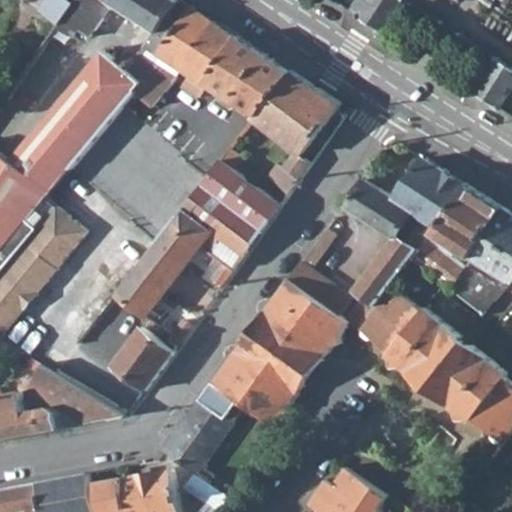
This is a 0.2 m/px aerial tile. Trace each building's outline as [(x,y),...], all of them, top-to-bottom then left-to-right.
[(28,69),(40,77),(76,26),(90,36),(111,1),(141,19),(157,30),(180,0),(74,0),(60,22),(28,69)] [(45,0),(39,9),(60,22),(74,0),(45,0)] [(185,85),(201,96),(211,81),(240,36),(184,0),(180,0),(157,30),(148,43),(193,72),(185,85)] [(376,29),(382,33),(383,31),(403,0),(357,0),(351,10),(356,14),(355,16),(360,20),(362,17),(377,27),(376,29)] [(34,100),(52,114),(102,49),(112,56),(123,40),(121,29),(107,21),(92,46),(79,39),(34,100)] [(211,81),(259,113),(293,70),(240,36),(211,81)] [(0,252),(27,220),(48,196),(71,168),(136,92),(143,82),(128,69),(112,56),(102,49),(52,114),(15,162),(0,151),(0,252)] [(136,92),(154,105),(177,77),(140,53),(128,69),(143,82),(136,92)] [(492,105),(498,108),(499,107),(511,86),(511,68),(499,61),(501,58),(495,56),(473,90),(472,92),(476,94),(477,93),(494,103),(492,105)] [(223,159),(283,203),(312,162),(305,157),(301,161),(292,154),(284,164),(279,161),(269,173),(252,161),(257,155),(253,151),(263,140),(255,134),(264,123),(300,152),(304,151),(342,102),(293,70),(259,113),(245,131),(223,159)] [(10,97),(24,106),(36,87),(23,77),(10,97)] [(367,293),(348,317),(352,320),(361,326),(394,283),(414,258),(471,184),(428,156),(397,196),(369,178),(351,205),(398,235),(357,287),(367,293)] [(119,292),(149,314),(202,242),(226,261),(214,275),(224,283),(283,203),(223,159),(159,240),(119,292)] [(414,258),(453,287),(467,265),(437,242),(443,235),(473,255),(504,206),(471,184),(414,258)] [(37,229),(0,273),(0,337),(1,338),(59,270),(56,267),(87,230),(57,205),(37,229)] [(473,255),(511,280),(511,210),(504,206),(473,255)] [(0,273),(37,229),(27,220),(0,252),(0,273)] [(291,276),(341,312),(353,295),(313,266),(337,232),(328,225),(318,238),(304,259),(291,276)] [(453,287),(485,311),(506,287),(501,282),(497,286),(467,265),(453,287)] [(344,330),(352,320),(348,317),(341,312),(291,276),(252,326),(216,380),(242,399),(278,423),(285,411),(295,410),(294,401),(313,374),(336,342),(345,342),(344,330)] [(501,438),(506,441),(511,432),(511,377),(510,376),(511,373),(476,344),(429,305),(426,309),(394,283),(361,326),(366,329),(366,334),(372,339),(376,338),(393,351),(391,354),(395,359),(395,367),(404,366),(438,394),(459,412),(460,419),(469,419),(472,422),(477,417),(495,432),(495,434),(499,439),(501,438)] [(511,304),(497,322),(511,334),(511,304)] [(173,331),(184,339),(195,325),(182,316),(173,331)] [(115,364),(149,388),(176,350),(142,326),(115,364)] [(0,438),(130,414),(57,371),(44,363),(29,390),(60,409),(62,415),(57,417),(55,412),(50,407),(27,411),(22,391),(1,394),(0,387),(0,438)] [(230,415),(242,399),(216,380),(204,396),(230,415)] [(198,472),(231,496),(237,487),(216,471),(219,467),(207,457),(221,439),(190,417),(166,449),(198,472)] [(511,450),(511,432),(506,441),(503,443),(511,450)] [(328,477),(320,489),(355,511),(385,511),(385,507),(393,494),(349,464),(339,479),(342,481),(339,485),(328,477)] [(132,511),(183,511),(179,487),(175,468),(126,478),(132,511)] [(198,472),(188,486),(209,501),(201,511),(218,511),(231,496),(198,472)] [(41,482),(46,511),(97,511),(91,473),(41,482)] [(132,511),(126,478),(99,483),(103,511),(132,511)] [(0,511),(46,511),(41,482),(0,489),(0,511)] [(188,486),(179,487),(183,511),(201,511),(209,501),(188,486)] [(318,511),(316,511),(315,511),(355,511),(320,489),(311,502),(323,509),(320,511),(318,511)]
